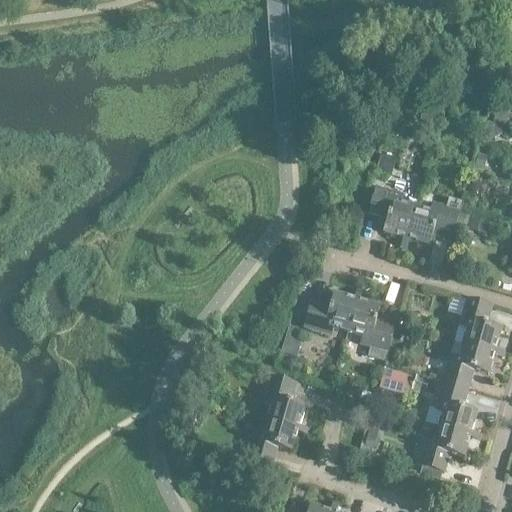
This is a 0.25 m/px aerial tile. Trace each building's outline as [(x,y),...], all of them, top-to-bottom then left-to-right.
[(488,131),(485,140),(492,142),(500,139),(501,135),(488,131)] [(479,157),(475,170),(483,172),(486,159),(479,157)] [(370,187),(376,188),(386,192),(392,174),(375,169),(370,187)] [(386,192),(376,188),(368,214),(380,217),(378,223),(386,225),(384,233),(384,234),(406,240),(416,209),(401,204),(403,197),(386,192)] [(430,213),(416,209),(406,240),(429,247),(433,233),(434,230),(441,231),(440,233),(440,235),(453,238),(454,233),(460,213),(432,205),(430,213)] [(472,217),(468,228),(488,234),(491,223),(472,217)] [(334,329),(348,333),(357,301),(334,295),(329,313),(322,311),(323,308),(310,304),(303,329),(331,337),(334,329)] [(492,308),(467,300),(459,328),(467,330),(463,345),(495,354),(501,331),(483,326),(485,319),(489,320),(492,308)] [(379,308),(357,301),(348,333),(362,337),(360,345),(370,348),(368,355),(385,360),(387,353),(388,353),(395,328),(382,324),(381,328),(375,326),(379,308)] [(289,327),(286,336),(294,339),(297,329),(289,327)] [(463,345),(455,342),(451,356),(442,384),(467,391),(471,379),(468,378),(470,372),(488,377),(495,354),(463,345)] [(271,407),(266,422),(298,431),(305,408),(287,403),(289,396),(292,397),(296,385),(271,377),(263,405),(271,407)] [(467,391),(442,384),(435,411),(442,414),(438,428),(470,437),(477,414),(459,409),(461,402),(464,403),(467,391)] [(298,431),(266,422),(261,440),(253,438),(246,462),(272,469),(275,456),(272,455),(274,448),(291,454),(298,431)] [(470,437),(438,428),(434,442),(427,440),(418,467),(443,475),(447,462),(444,461),(446,455),(464,460),(470,437)] [(369,429),(363,448),(376,452),(379,441),(376,440),(379,432),(369,429)]
